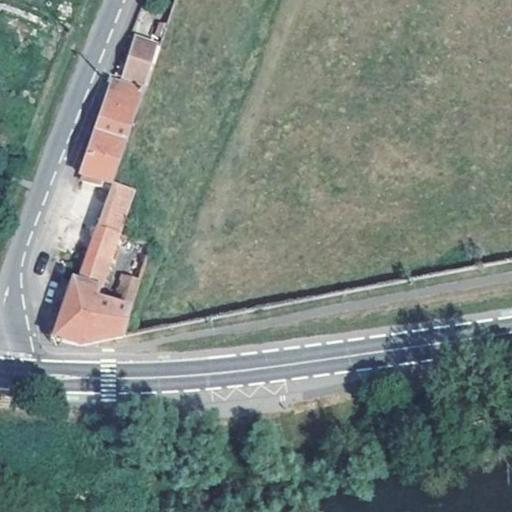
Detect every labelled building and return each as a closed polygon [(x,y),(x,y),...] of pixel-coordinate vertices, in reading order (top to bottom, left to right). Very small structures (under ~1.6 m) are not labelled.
[(146,84),(158,47),(135,39),(123,77),(146,84)] [(113,81),(81,173),(86,175),(85,179),(102,185),(104,181),(112,183),(143,92),(113,81)] [(79,281),(72,278),(53,336),(80,344),(89,342),(124,335),(132,312),(109,305),(98,301),(104,285),(121,235),(135,192),(112,183),(79,281)] [(132,239),(115,288),(109,305),(132,312),(154,246),(132,239)] [(115,288),(104,285),(98,301),(109,305),(115,288)]
